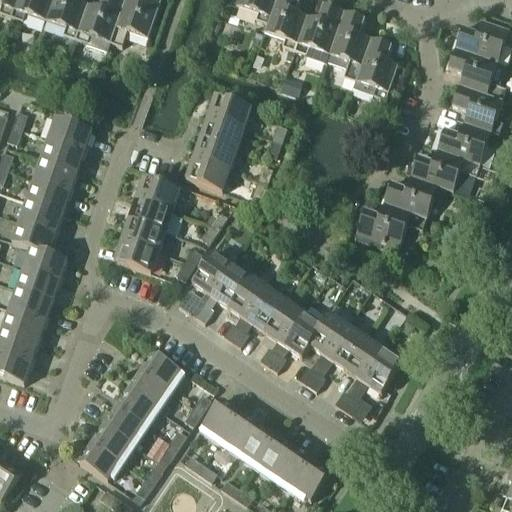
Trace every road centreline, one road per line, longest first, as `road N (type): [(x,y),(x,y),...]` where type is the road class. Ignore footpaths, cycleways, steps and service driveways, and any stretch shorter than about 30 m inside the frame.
road 1 (residential): [(390,477),(174,329)]
road 2 (unclassified): [(390,477),(511,255)]
road 3 (residential): [(349,206),(412,138),(428,92),(421,21)]
road 4 (residential): [(105,303),(90,255),(129,142)]
road 5 (residential): [(51,444),(105,303)]
road 6 (residential): [(445,511),(511,389)]
